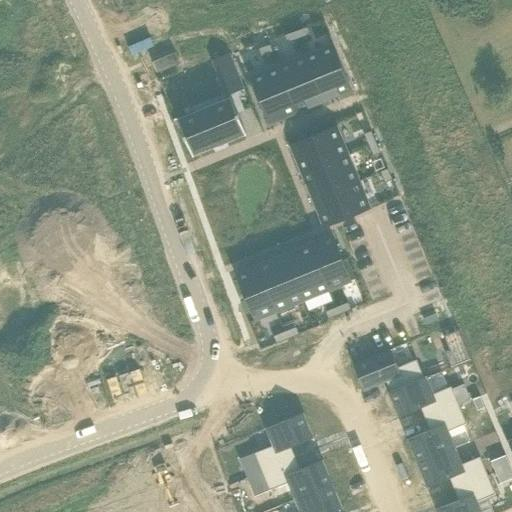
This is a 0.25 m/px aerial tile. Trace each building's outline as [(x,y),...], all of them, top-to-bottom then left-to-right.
[(307,27),(295,31),(298,38),(309,34),(307,27)] [(295,31),(284,35),(287,42),(298,38),(295,31)] [(270,44),(258,48),(261,56),(272,52),(270,44)] [(332,44),(305,55),(324,101),(351,90),(332,44)] [(305,55),(278,66),(297,112),(324,101),(305,55)] [(278,66),(250,77),(269,123),(297,112),(278,66)] [(236,71),(220,78),(221,78),(227,94),(234,91),(243,87),(240,80),(236,72),(236,71)] [(231,98),(178,120),(192,155),(246,133),(231,98)] [(336,126),(290,145),(301,173),(348,154),(336,126)] [(371,131),(363,134),(364,135),(368,145),(376,142),(371,131)] [(376,142),(368,145),(373,156),(378,154),(381,153),(376,142)] [(348,154),(301,173),(312,199),(359,180),(348,154)] [(387,168),(380,171),(385,182),(392,179),(389,172),(387,168)] [(359,180),(312,199),(323,227),(370,208),(359,180)] [(332,234),(311,243),(330,290),(351,281),(332,234)] [(311,243),(284,254),(303,301),(330,290),(311,243)] [(284,254),(257,265),(276,311),(303,301),(284,254)] [(257,265),(236,274),(255,320),(276,311),(257,265)] [(347,302),(336,306),(340,314),(350,310),(347,302)] [(336,306),(325,311),(328,319),(340,314),(336,306)] [(295,327),(284,331),(287,339),(298,334),(295,327)] [(284,331),(273,336),(276,343),(287,339),(284,331)] [(464,345),(446,352),(451,366),(457,364),(464,361),(470,358),(468,356),(464,345)] [(390,350),(353,365),(364,390),(380,383),(386,381),(390,391),(388,392),(425,377),(423,377),(416,360),(398,367),(390,350)] [(425,377),(388,392),(398,417),(402,415),(421,407),(425,418),(458,405),(452,390),(451,387),(448,388),(448,387),(441,371),(430,375),(425,377)] [(463,385),(452,390),(458,405),(462,403),(469,400),(463,385)] [(480,396),(472,399),(475,407),(477,410),(484,407),(480,396)] [(429,430),(407,439),(417,463),(454,448),(447,431),(466,423),(458,405),(425,418),(429,430)] [(273,446),(254,453),(259,464),(262,471),(295,458),(291,447),(313,438),(302,413),(265,428),(273,446)] [(454,448),(417,463),(427,487),(449,478),(454,489),(487,475),(479,457),(461,464),(454,448)] [(491,461),(490,461),(495,472),(510,466),(505,455),(498,458),(491,461)] [(295,458),(262,471),(265,479),(269,490),(288,482),(295,499),(332,484),(322,460),(300,469),(295,458)] [(259,464),(244,470),(247,477),(262,471),(259,464)] [(511,471),(510,466),(495,472),(500,483),(511,478),(511,471)] [(262,471),(247,477),(250,485),(265,479),(262,471)] [(451,503),(436,509),(437,511),(480,511),(476,501),(495,494),(487,475),(454,489),(458,500),(451,503)] [(299,511),(331,511),(341,508),(332,484),(295,499),(299,511)]
